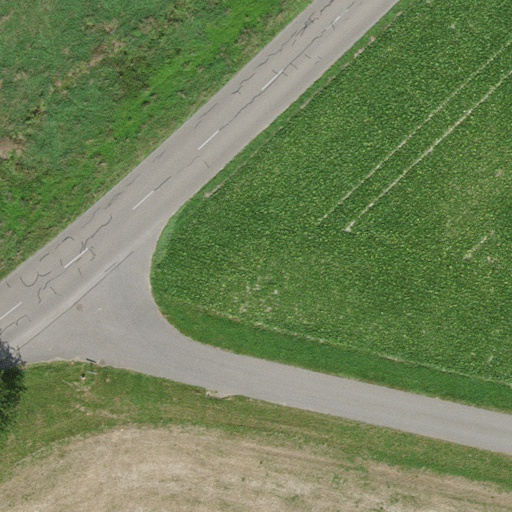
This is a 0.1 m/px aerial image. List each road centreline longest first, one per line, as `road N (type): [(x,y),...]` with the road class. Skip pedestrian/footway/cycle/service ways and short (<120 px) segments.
road 1 (unclassified): [(40,292),(157,360),(511,441)]
road 2 (tertiary): [(40,292),(360,0)]
